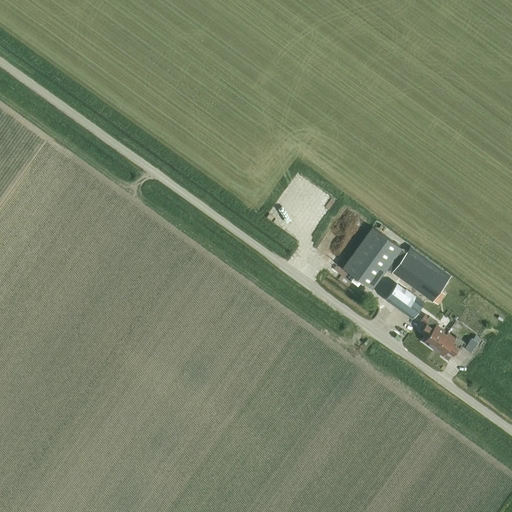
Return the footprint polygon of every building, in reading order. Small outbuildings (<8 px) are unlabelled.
[(350,206),(355,213),(362,207),(357,201),(350,206)] [(371,288),(377,280),(401,247),(372,226),(342,266),(371,288)] [(423,262),(408,281),(433,299),(447,279),(423,262)] [(420,320),(425,314),(428,308),(422,304),(424,301),(396,281),(384,297),(412,317),(414,315),(420,320)] [(463,321),(469,316),(465,312),(459,317),(463,321)] [(425,314),(420,320),(425,323),(420,330),(427,335),(423,340),(425,341),(426,344),(428,345),(430,345),(435,348),(445,333),(442,331),(444,330),(436,324),(438,322),(428,315),(428,316),(425,314)] [(473,337),(479,341),(488,330),(481,325),(473,337)] [(445,333),(435,348),(443,354),(447,349),(453,354),(461,344),(462,345),(465,342),(456,335),(454,337),(447,332),(445,333)] [(470,351),(476,343),(477,342),(471,337),(464,347),(470,351)]
